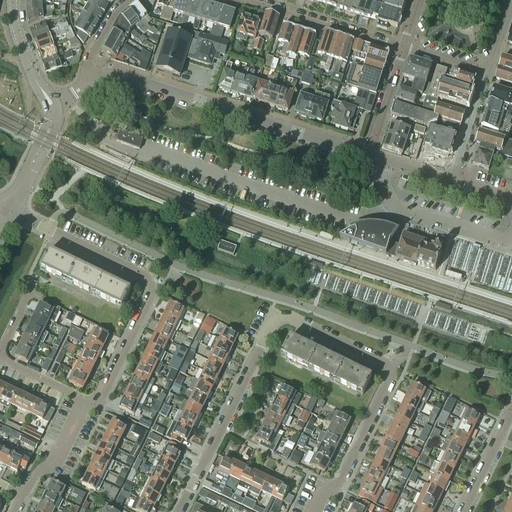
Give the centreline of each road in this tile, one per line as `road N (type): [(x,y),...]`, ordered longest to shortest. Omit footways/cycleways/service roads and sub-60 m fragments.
road 1 (residential): [(314,511),(337,487),(395,371),(273,313),(178,511)]
road 2 (residential): [(84,401),(100,404),(158,283),(10,213)]
road 3 (tertiary): [(369,158),(117,76),(92,81)]
road 4 (residential): [(244,0),(402,48)]
